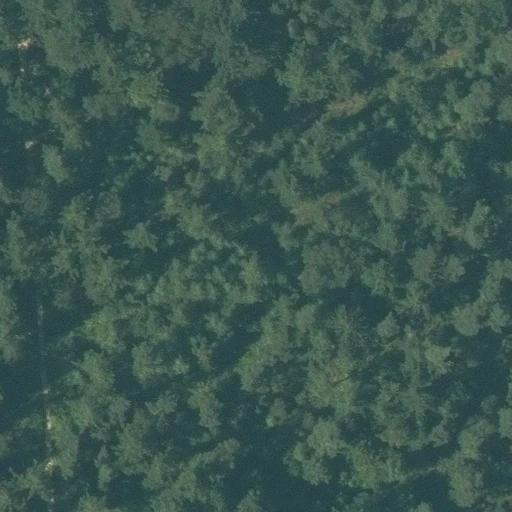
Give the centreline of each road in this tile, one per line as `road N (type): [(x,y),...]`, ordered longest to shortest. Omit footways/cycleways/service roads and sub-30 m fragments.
road 1 (track): [(56,511),(56,363),(27,118)]
road 2 (track): [(387,511),(511,476)]
